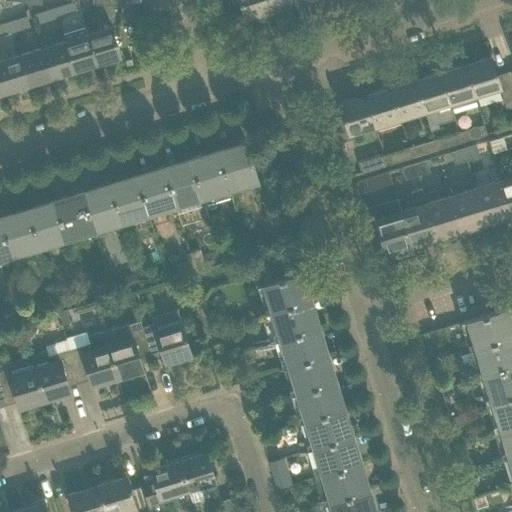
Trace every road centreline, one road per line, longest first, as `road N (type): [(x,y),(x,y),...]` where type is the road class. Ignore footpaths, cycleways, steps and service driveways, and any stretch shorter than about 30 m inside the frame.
road 1 (residential): [(267,511),(242,430),(222,408),(197,408),(0,473)]
road 2 (residential): [(359,309),(283,59)]
road 3 (residential): [(0,147),(203,86)]
road 4 (residential): [(422,511),(359,309)]
road 5 (residential): [(283,59),(476,0)]
road 6 (residential): [(359,309),(511,263)]
